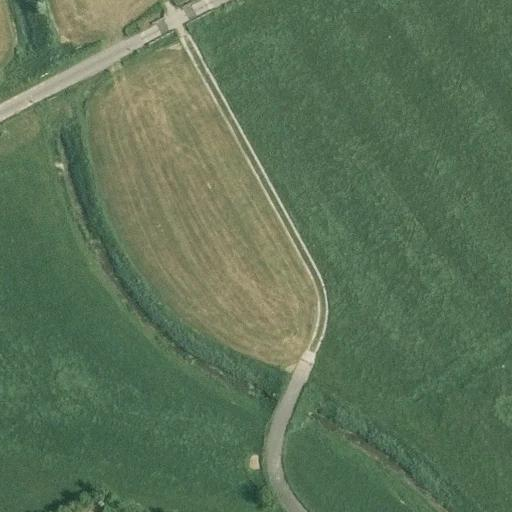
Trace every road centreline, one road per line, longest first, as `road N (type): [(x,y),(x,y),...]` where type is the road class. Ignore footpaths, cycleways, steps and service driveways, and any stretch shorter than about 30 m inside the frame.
road 1 (track): [(176,20),(321,293),(322,319),(274,442),(274,471),(297,511)]
road 2 (unclassified): [(0,112),(216,0)]
